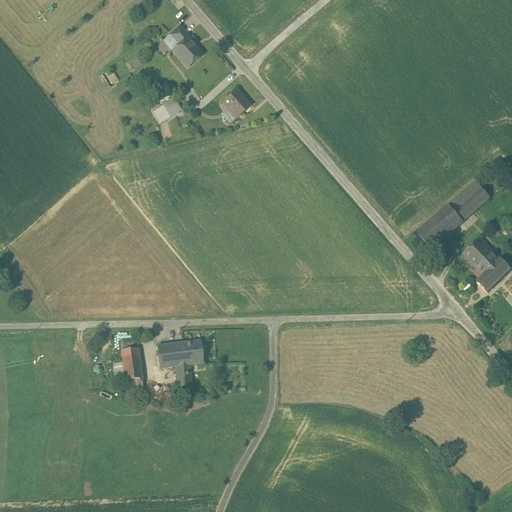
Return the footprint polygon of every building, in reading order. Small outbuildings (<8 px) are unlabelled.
[(173,54),(189,73),(206,59),(190,40),(181,28),(169,38),(178,50),(173,54)] [(239,93),(223,106),(237,123),(253,110),(239,93)] [(174,102),(152,114),(159,126),(181,114),(174,102)] [(475,182),(448,206),(462,222),(489,198),(475,182)] [(448,206),(416,234),(431,251),(463,223),(462,222),(448,206)] [(462,256),(483,279),(475,286),(487,298),(511,275),(479,240),(462,256)] [(120,342),(121,351),(135,349),(134,340),(120,342)] [(190,366),(203,365),(200,341),(157,347),(160,370),(175,368),(190,366)] [(135,349),(121,351),(123,363),(125,381),(126,390),(142,388),(137,349),(135,349)] [(125,381),(123,363),(114,365),(116,383),(125,381)] [(190,366),(175,368),(177,388),(192,386),(190,366)] [(142,388),(126,390),(127,400),(144,397),(142,388)]
